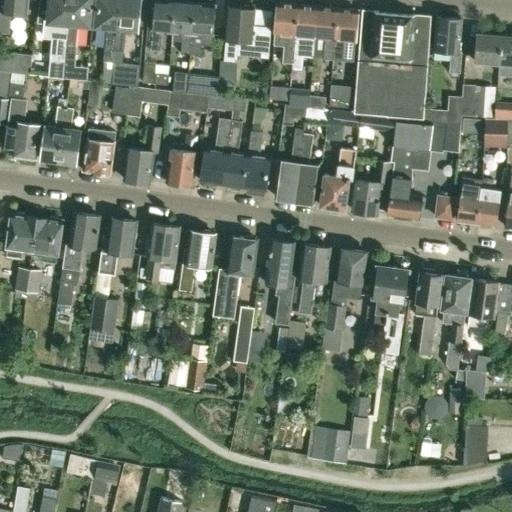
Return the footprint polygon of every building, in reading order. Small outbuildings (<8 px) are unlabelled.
[(27,0),(3,0),(2,10),(0,9),(0,31),(9,32),(10,11),(27,12),(27,0)] [(70,0),(49,0),(48,21),(58,22),(56,54),(48,53),(47,75),(63,77),(66,49),(70,0)] [(74,79),(76,46),(78,23),(90,25),(91,0),(70,0),(66,49),(63,77),(74,79)] [(114,49),(118,0),(97,0),(95,25),(106,26),(104,62),(113,63),(114,49)] [(122,63),(123,50),(126,28),(138,29),(139,0),(118,0),(114,49),(113,63),(122,63)] [(172,30),(175,1),(169,0),(154,0),(150,49),(160,50),(162,29),(172,30)] [(190,53),(194,2),(175,1),(172,30),(183,31),(181,52),(190,53)] [(211,44),(212,34),(215,4),(194,2),(190,53),(200,54),(201,43),(211,44)] [(294,49),(298,4),(278,2),(274,45),(285,46),(284,62),(293,63),(294,49)] [(315,35),(318,6),(298,4),(294,49),(293,63),(301,64),(301,55),(313,56),(314,49),(315,35)] [(224,49),(223,59),(221,77),(235,79),(237,61),(238,55),(269,58),(269,53),(270,49),(270,42),(271,25),(253,24),(254,10),(254,8),(251,7),(250,5),(244,5),(242,7),(229,5),(224,49)] [(333,58),(338,7),(318,6),(315,35),(326,36),(324,57),(333,58)] [(338,7),(333,58),(353,60),(358,9),(338,7)] [(431,15),(415,14),(373,10),(373,16),(362,15),(354,111),(362,112),(375,114),(383,115),(397,116),(424,120),(424,107),(425,95),(426,96),(431,15)] [(461,18),(437,16),(434,48),(451,50),(449,71),(460,72),(462,50),(459,50),(461,18)] [(501,49),(502,34),(477,32),(475,61),(500,63),(501,49)] [(511,34),(502,34),(501,49),(500,63),(498,75),(511,76),(511,34)] [(30,54),(0,50),(0,69),(28,72),(30,54)] [(140,82),(167,85),(168,74),(153,73),(154,62),(141,60),(140,82)] [(188,74),(188,72),(176,70),(174,90),(186,92),(188,74)] [(188,74),(186,92),(210,94),(216,95),(218,77),(188,74)] [(9,123),(5,123),(1,148),(14,149),(13,153),(36,156),(41,124),(24,122),(27,100),(24,100),(26,84),(23,83),(11,82),(9,98),(13,98),(9,123)] [(308,106),(309,94),(310,83),(298,82),(298,87),(291,86),(289,104),(307,106),(308,106)] [(130,85),(121,84),(117,84),(114,111),(127,112),(130,85)] [(351,85),(330,84),(329,107),(350,109),(351,85)] [(168,103),(170,90),(143,87),(130,85),(127,112),(139,114),(141,100),(168,103)] [(289,104),(291,86),(268,85),(267,101),(285,103),(289,104)] [(477,86),(462,85),(461,95),(463,95),(462,115),(479,116),(481,92),(477,92),(477,86)] [(186,92),(174,90),(170,90),(168,103),(167,114),(181,116),(182,108),(207,111),(208,106),(210,94),(186,92)] [(233,109),(235,97),(216,95),(210,94),(208,106),(233,109)] [(308,106),(324,108),(325,96),(309,94),(308,106)] [(433,121),(462,124),(462,115),(463,95),(461,95),(451,94),(450,110),(424,107),(424,120),(433,121)] [(59,164),(68,97),(60,96),(56,122),(59,123),(59,127),(46,125),(42,157),(46,158),(46,162),(59,164)] [(480,96),(479,116),(493,117),(495,97),(480,96)] [(72,124),(74,108),(76,98),(68,97),(59,164),(72,166),(72,161),(76,162),(81,130),(69,128),(70,124),(72,124)] [(243,120),(239,119),(240,111),(244,112),(246,99),(235,97),(233,109),(232,119),(223,183),(231,184),(233,188),(238,188),(241,185),(244,186),(249,153),(238,151),(243,120)] [(283,117),(305,120),(307,106),(289,104),(285,103),(283,117)] [(497,103),(496,118),(504,118),(506,103),(497,103)] [(324,108),(308,106),(307,106),(305,120),(327,122),(329,108),(324,108)] [(362,112),(354,111),(329,108),(327,122),(360,126),(362,112)] [(362,112),(360,126),(374,128),(375,114),(362,112)] [(383,115),(381,129),(395,130),(395,128),(397,116),(383,115)] [(433,121),(424,120),(397,116),(395,128),(395,130),(391,161),(389,175),(393,176),(388,213),(418,218),(421,196),(409,194),(411,177),(412,166),(415,166),(428,166),(431,149),(430,149),(433,121)] [(223,183),(232,119),(220,117),(215,148),(205,147),(201,180),(204,180),(206,183),(211,184),(214,182),(223,183)] [(464,117),(463,130),(482,131),(483,118),(464,117)] [(507,120),(486,120),(485,143),(507,144),(507,120)] [(460,145),(462,124),(433,121),(430,149),(431,149),(445,151),(446,143),(460,145)] [(128,146),(124,177),(150,181),(154,151),(158,152),(162,126),(148,124),(145,148),(128,146)] [(96,171),(98,175),(104,175),(107,173),(110,173),(116,131),(89,127),(83,170),(96,171)] [(282,160),(276,196),(279,197),(281,199),(285,199),(286,198),(295,199),(302,141),(303,132),(304,129),(296,128),(294,140),(294,141),(291,161),(282,160)] [(249,153),(244,186),(252,187),(254,190),(259,191),(262,189),(265,189),(270,156),(260,154),(263,131),(252,130),(249,153)] [(302,142),(295,199),(302,200),(303,202),(308,203),(310,201),(313,202),(318,165),(309,164),(311,143),(312,143),(313,134),(303,132),(302,142)] [(167,147),(165,164),(169,165),(167,181),(193,184),(197,151),(185,149),(183,149),(184,145),(171,143),(171,147),(167,147)] [(337,175),(324,173),(320,205),(345,208),(351,167),(354,167),(357,149),(341,147),(337,175)] [(389,175),(391,161),(378,159),(375,180),(356,178),(352,209),(378,212),(383,181),(387,182),(388,175),(389,175)] [(477,221),(483,180),(463,177),(457,218),(477,221)] [(483,180),(477,221),(496,224),(501,196),(500,195),(501,189),(493,188),(494,179),(483,177),(483,180)] [(439,194),(436,215),(453,218),(456,197),(439,194)] [(32,254),(37,216),(26,215),(24,212),(17,211),(15,213),(11,213),(7,246),(8,246),(7,255),(22,257),(23,252),(32,254)] [(75,281),(79,282),(83,246),(96,247),(100,215),(74,211),(70,244),(66,244),(58,303),(72,304),(75,281)] [(37,216),(32,254),(40,255),(40,259),(57,261),(58,252),(59,253),(62,220),(59,219),(58,217),(51,216),(48,218),(37,216)] [(137,220),(111,216),(108,238),(105,237),(100,271),(114,272),(117,251),(132,254),(137,220)] [(180,226),(152,222),(150,237),(147,237),(144,255),(150,256),(147,276),(158,277),(159,266),(174,269),(180,226)] [(202,231),(190,230),(188,248),(185,248),(180,282),(192,283),(194,264),(212,266),(216,233),(212,233),(210,229),(205,229),(202,231)] [(234,316),(240,272),(253,273),(258,238),(255,238),(253,235),(246,234),(244,236),(232,234),(227,269),(219,268),(213,313),(234,316)] [(272,238),(266,281),(278,283),(276,293),(280,293),(276,321),(289,323),(296,271),(290,270),(294,241),(272,238)] [(310,312),(312,303),(315,278),(325,279),(330,246),(303,242),(299,276),(303,276),(298,310),(310,312)] [(360,296),(363,282),(367,251),(341,248),(338,266),(336,266),(332,293),(331,300),(344,301),(345,294),(360,296)] [(385,323),(393,266),(377,264),(373,295),(378,296),(374,322),(385,323)] [(27,291),(30,267),(20,266),(17,289),(27,291)] [(393,266),(385,323),(382,351),(398,353),(403,313),(398,312),(400,299),(404,299),(409,268),(393,266)] [(30,267),(27,291),(41,292),(44,269),(30,267)] [(418,352),(431,354),(442,273),(435,271),(435,269),(423,268),(422,270),(420,270),(414,314),(424,315),(418,352)] [(441,321),(452,322),(450,340),(462,341),(471,277),(468,276),(468,273),(458,271),(457,275),(447,273),(442,307),(443,307),(441,321)] [(511,294),(511,285),(498,283),(498,281),(474,277),(468,323),(474,324),(478,324),(482,322),(485,319),(486,314),(498,315),(498,311),(510,311),(511,294)] [(149,283),(137,281),(134,305),(146,307),(149,283)] [(94,296),(90,328),(114,331),(119,300),(94,296)] [(325,326),(343,329),(346,305),(328,302),(325,326)] [(247,362),(255,307),(241,305),(233,360),(247,362)] [(132,324),(144,325),(146,307),(134,306),(132,324)] [(506,336),(510,311),(498,311),(498,315),(495,334),(506,336)] [(290,319),(289,329),(304,331),(306,321),(290,319)] [(169,334),(170,329),(166,328),(157,327),(156,339),(168,341),(169,334)] [(285,349),(287,335),(278,334),(276,352),(284,353),(285,349)] [(139,357),(136,380),(160,384),(163,360),(139,357)] [(188,388),(203,390),(207,360),(192,358),(188,388)] [(486,371),(465,370),(465,380),(485,384),(486,371)] [(218,393),(219,385),(205,383),(204,391),(218,393)] [(372,395),(359,393),(357,410),(370,412),(372,395)] [(466,425),(465,435),(488,437),(488,425),(483,425),(467,424),(467,425),(466,425)] [(323,459),(344,463),(348,430),(339,428),(327,427),(323,459)] [(368,444),(369,437),(354,435),(353,442),(368,444)] [(465,435),(465,445),(487,447),(488,437),(465,435)] [(24,443),(5,444),(3,456),(21,458),(24,443)] [(465,447),(464,465),(486,459),(486,458),(487,447),(465,445),(465,446),(465,447)] [(93,475),(97,458),(71,453),(68,470),(93,475)] [(97,458),(93,475),(107,479),(107,481),(117,483),(121,465),(97,458)] [(24,511),(28,488),(16,486),(12,511),(15,511),(24,511)] [(52,511),(57,490),(43,488),(38,511),(52,511)] [(275,511),(278,501),(250,495),(246,511),(275,511)] [(182,511),(185,501),(162,496),(158,511),(182,511)]
